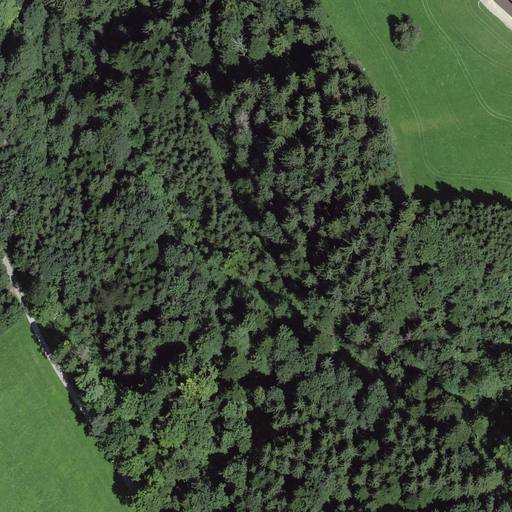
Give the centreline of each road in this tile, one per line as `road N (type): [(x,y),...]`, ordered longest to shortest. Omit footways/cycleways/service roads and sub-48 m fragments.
road 1 (track): [(311,489),(242,467),(155,422),(64,339),(33,324)]
road 2 (track): [(151,511),(65,382),(0,247)]
